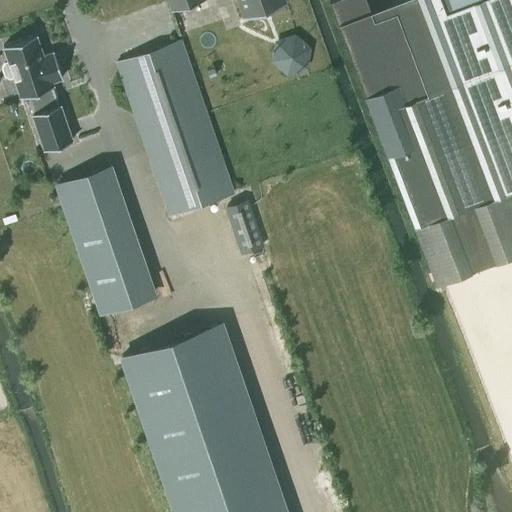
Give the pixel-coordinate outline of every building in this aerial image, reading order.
[(168,0),(172,8),(195,0),(168,0)] [(236,0),(243,17),(287,2),(286,0),(236,0)] [(511,0),(396,0),(370,10),(365,0),(331,0),(329,1),(387,155),(436,282),(511,252),(511,200),(508,189),(511,187),(511,0)] [(51,81),(62,77),(53,52),(42,55),(35,34),(3,46),(8,61),(4,63),(2,67),(4,76),(9,78),(13,76),(20,96),(25,94),(44,149),(71,140),(51,81)] [(276,42),(272,61),(287,74),(305,67),(309,48),(294,35),(276,42)] [(169,214),(234,192),(182,41),(117,63),(169,214)] [(109,165),(56,183),(100,312),(153,294),(109,165)] [(243,199),(225,205),(241,252),(259,246),(262,245),(245,198),(243,199)] [(285,511),(220,322),(122,355),(175,511),(285,511)]
